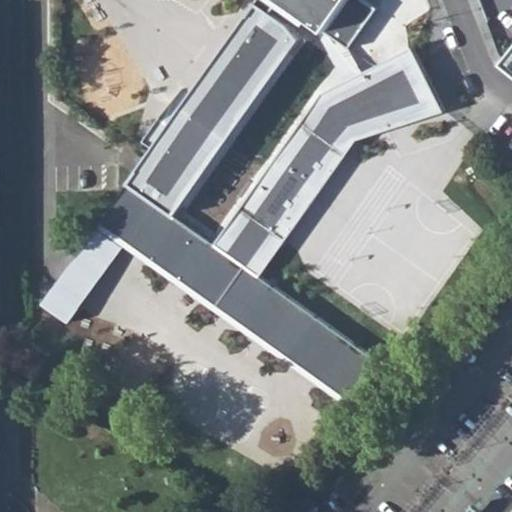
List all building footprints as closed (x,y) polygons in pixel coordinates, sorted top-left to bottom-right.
[(314,18),(289,0),(259,0),(102,219),(356,401),(385,361),(265,275),(222,245),(175,211),(314,18)] [(289,0),(314,18),(354,46),(378,5),(372,0),(289,0)] [(330,86),(222,245),(265,275),(360,134),(446,112),(418,44),(330,86)] [(350,172),(327,206),(340,216),(319,247),(382,290),(405,256),(364,228),(386,196),(350,172)] [(332,511),(333,511),(313,495),(298,511),(332,511)] [(488,511),(477,502),(468,511),(488,511)]
